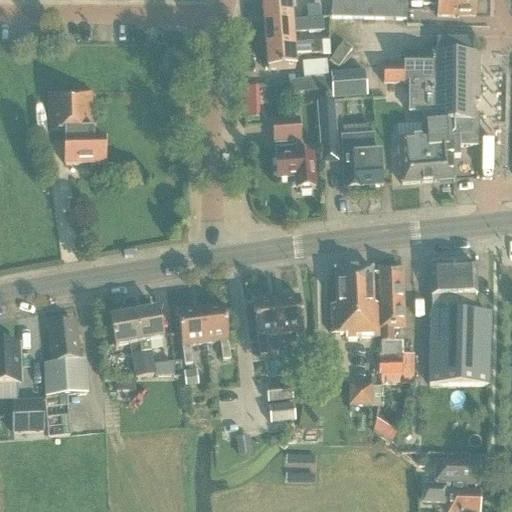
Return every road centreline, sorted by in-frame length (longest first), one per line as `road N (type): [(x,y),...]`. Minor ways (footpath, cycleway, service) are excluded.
road 1 (secondary): [(218,255),(494,224)]
road 2 (residential): [(218,255),(208,16)]
road 3 (secondary): [(0,295),(218,255)]
road 4 (residential): [(0,12),(208,16)]
road 5 (residential): [(494,224),(497,70)]
